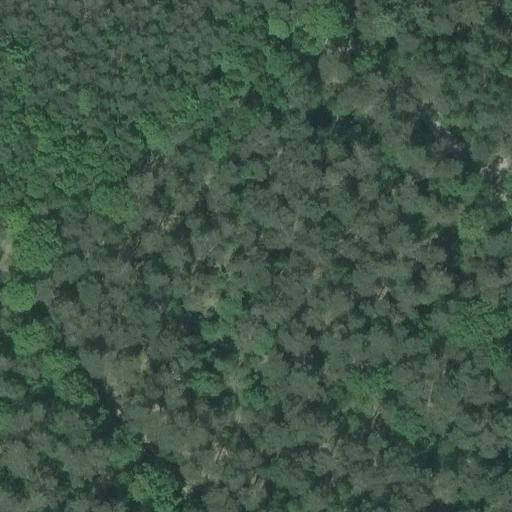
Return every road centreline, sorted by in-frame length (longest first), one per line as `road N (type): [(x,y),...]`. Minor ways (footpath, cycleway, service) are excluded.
road 1 (track): [(361,38),(8,271),(0,284)]
road 2 (track): [(0,261),(205,511)]
road 3 (track): [(511,225),(361,38)]
